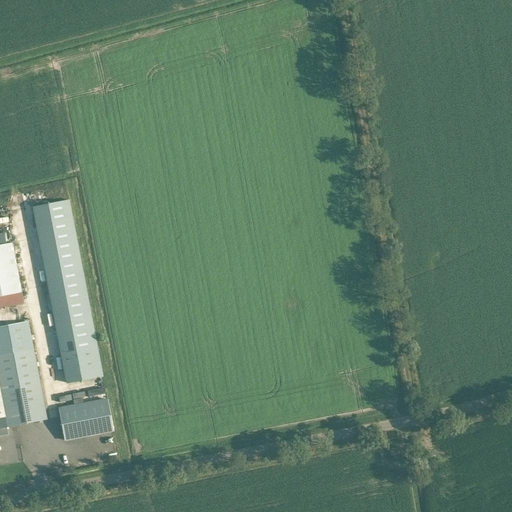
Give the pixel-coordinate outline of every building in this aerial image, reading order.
[(36,227),(61,355),(97,348),(73,220),(36,227)] [(6,244),(4,233),(0,233),(0,296),(21,292),(12,243),(6,244)] [(21,292),(0,296),(0,307),(24,304),(21,292)] [(0,428),(6,427),(46,419),(44,409),(28,322),(0,327),(0,428)] [(97,348),(61,355),(66,384),(103,377),(97,348)] [(58,409),(65,440),(113,431),(107,400),(58,409)]
